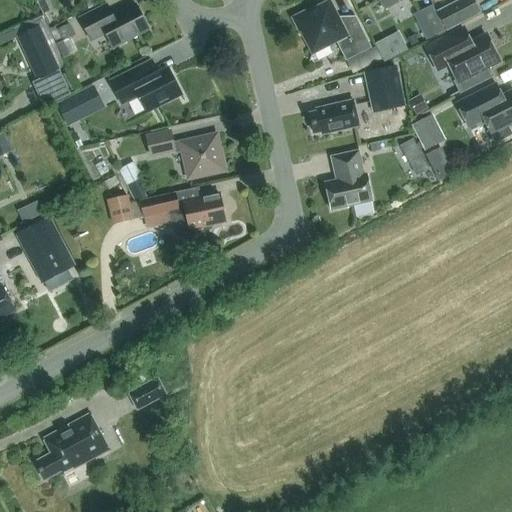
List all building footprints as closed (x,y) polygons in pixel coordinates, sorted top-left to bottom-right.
[(382,0),(387,8),(403,0),(382,0)] [(472,0),(462,0),(438,12),(448,30),(480,14),(472,0)] [(355,18),(356,21),(343,28),(330,2),(307,14),(305,11),(291,18),(298,32),(301,31),(313,54),(336,42),(346,61),(371,48),(356,17),(355,18)] [(80,19),(92,41),(106,34),(113,48),(149,30),(136,5),(113,17),(107,5),(80,19)] [(419,26),(426,41),(445,31),(433,5),(419,12),(425,23),(419,26)] [(56,29),(61,42),(75,36),(70,24),(56,29)] [(36,79),(42,76),(58,68),(39,27),(17,36),(16,36),(17,38),(36,79)] [(437,68),(448,62),(462,90),(445,99),(446,100),(493,76),(492,75),(490,76),(487,69),(500,62),(486,36),(471,43),(463,29),(426,48),(437,68)] [(0,45),(17,38),(16,36),(17,36),(14,30),(0,36),(0,45)] [(398,34),(377,45),(385,61),(406,50),(398,34)] [(122,105),(139,96),(146,111),(181,94),(169,70),(158,75),(151,61),(110,82),(122,105)] [(368,73),(377,112),(404,106),(395,67),(368,73)] [(496,84),(478,93),(456,104),(468,128),(484,120),(495,143),(511,135),(507,126),(511,123),(511,93),(503,98),(496,84)] [(105,108),(93,85),(56,104),(68,127),(105,108)] [(420,95),(408,101),(416,115),(428,109),(420,95)] [(314,134),(322,132),(322,135),(359,126),(354,101),(317,110),(317,112),(310,114),(314,134)] [(446,141),(433,114),(411,125),(425,151),(446,141)] [(0,156),(14,150),(5,132),(0,134),(0,156)] [(147,137),(151,156),(175,151),(170,132),(147,137)] [(181,144),(189,179),(224,171),(216,136),(181,144)] [(423,156),(414,140),(400,148),(409,164),(423,156)] [(364,175),(359,152),(331,158),(337,181),(325,183),(331,211),(372,202),(366,174),(364,175)] [(134,165),(119,173),(126,188),(128,187),(138,182),(141,180),(134,165)] [(168,213),(179,210),(175,194),(131,203),(135,220),(143,218),(145,224),(164,220),(165,224),(170,223),(168,213)] [(184,203),(186,211),(170,215),(174,234),(179,239),(186,241),(194,240),(199,235),(202,228),(202,227),(226,222),(220,194),(184,203)] [(107,201),(113,225),(134,220),(128,195),(107,201)] [(15,234),(41,285),(45,283),(68,270),(42,220),(15,234)] [(0,319),(15,311),(2,286),(0,287),(0,319)] [(127,393),(137,412),(168,396),(158,377),(127,393)] [(63,475),(109,451),(91,415),(44,440),(52,454),(36,463),(45,480),(61,472),(63,475)]
